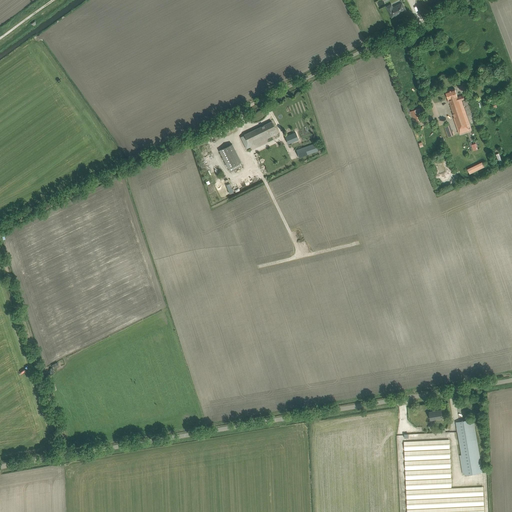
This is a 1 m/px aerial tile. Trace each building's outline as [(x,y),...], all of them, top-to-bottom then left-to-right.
[(387,6),(392,17),(405,10),(402,3),(393,7),(392,4),(387,6)] [(457,96),(456,93),(455,89),(446,92),(448,99),(449,99),(460,133),(471,129),(461,100),(464,99),(463,95),(457,97),(457,96)] [(410,111),(414,123),(423,119),(419,108),(414,110),(410,111)] [(265,134),(267,138),(271,136),(269,132),(275,129),(272,121),(264,125),(267,133),(265,134)] [(454,135),(449,124),(444,126),(449,137),(454,135)] [(240,136),(246,149),(265,140),(266,142),(273,139),(271,136),(267,138),(265,134),(267,133),(264,125),(240,136)] [(284,136),(288,144),(297,141),(294,132),(284,136)] [(296,150),(299,158),(318,151),(315,143),(296,150)] [(242,165),(232,144),(219,150),(230,171),(242,165)] [(261,164),(262,167),(274,161),(272,158),(261,164)] [(468,168),(471,174),(486,167),(483,161),(468,168)] [(443,418),(442,415),(441,410),(429,412),(431,420),(443,418)] [(473,419),(456,422),(465,474),(482,472),(473,419)] [(449,439),(404,441),(404,450),(449,448),(449,439)] [(405,460),(450,458),(450,449),(404,451),(405,460)] [(450,459),(405,461),(405,470),(451,467),(450,459)] [(406,479),(451,477),(451,468),(405,470),(406,479)] [(406,489),(451,487),(451,478),(406,480),(406,489)] [(407,499),(483,495),(483,487),(406,490),(407,499)] [(483,496),(407,500),(407,508),(484,505),(483,496)]
